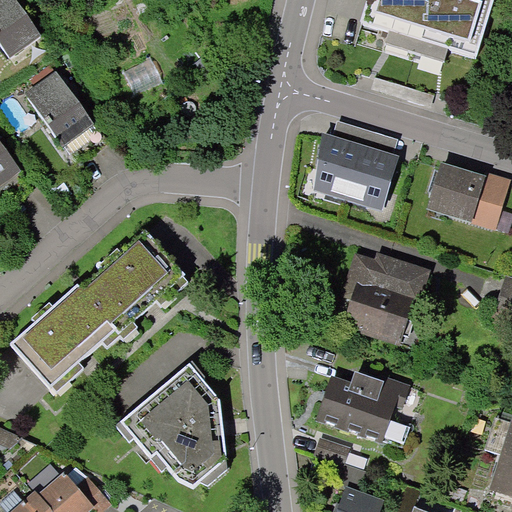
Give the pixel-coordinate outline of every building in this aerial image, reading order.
[(0,0),(0,50),(6,58),(36,36),(10,0),(0,0)] [(492,0),(367,0),(361,23),(475,58),(492,0)] [(55,79),(25,100),(55,144),(86,122),(55,79)] [(399,155),(323,132),(313,191),(382,210),(399,155)] [(0,150),(0,178),(13,170),(0,150)] [(485,188),(436,173),(423,215),(502,239),(508,221),(496,218),(505,188),(486,183),(485,188)] [(141,237),(77,294),(73,290),(8,348),(47,391),(79,363),(111,334),(115,338),(147,309),(180,280),(141,237)] [(340,328),(358,334),(357,337),(394,350),(397,340),(405,342),(410,327),(402,325),(408,309),(412,311),(423,279),(373,262),(371,269),(352,262),(344,284),(354,287),(340,328)] [(500,308),(511,312),(511,278),(510,278),(500,308)] [(223,464),(217,406),(186,370),(118,427),(148,463),(154,458),(177,486),(191,491),(223,464)] [(351,380),(347,393),(327,386),(313,424),(377,447),(379,443),(400,451),(406,433),(385,426),(390,410),(397,412),(404,392),(379,383),(377,389),(351,380)] [(511,424),(500,461),(511,464),(511,424)] [(344,455),(315,445),(310,460),(339,470),(344,455)] [(511,464),(500,461),(491,491),(511,497),(511,464)] [(73,469),(35,503),(43,511),(83,511),(87,509),(89,511),(97,511),(105,506),(73,469)] [(375,511),(376,510),(340,497),(334,511),(375,511)] [(43,511),(35,503),(32,499),(16,511),(43,511)]
